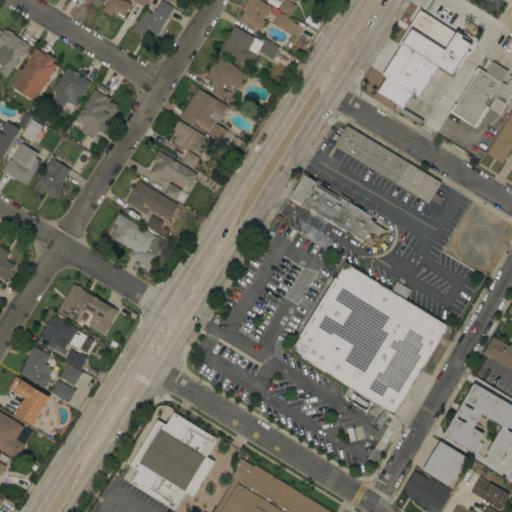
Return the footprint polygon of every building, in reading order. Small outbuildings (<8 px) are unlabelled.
[(107,0),(123,0),(130,4),(129,5),(130,6),(128,9),(129,9),(127,11),(123,17),(121,16),(121,17),(118,15),(117,13),(116,14),(113,12),(110,16),(101,10),(107,0)] [(144,10),(152,14),(161,0),(174,8),(155,38),(147,33),(146,35),(142,34),(143,36),(140,34),(139,34),(134,31),(135,31),(132,29),(144,10)] [(239,19),(243,11),(241,10),(247,0),(258,0),(270,7),(262,20),(265,22),(259,31),(239,19)] [(276,8),(266,1),(266,0),(276,0),(280,2),(276,8)] [(289,16),(278,9),(283,0),(285,0),(295,6),(289,16)] [(393,109),(396,104),(376,92),(385,77),(382,75),(400,46),(397,44),(401,38),(399,37),(410,19),(413,20),(424,0),(430,0),(445,9),(435,25),(458,38),(463,30),(475,37),(470,46),(452,77),(436,67),(417,98),(411,94),(402,108),(422,120),(419,125),(393,109)] [(308,27),(306,30),(302,28),(292,44),(287,41),(291,35),(272,24),(279,13),(292,21),(292,22),(297,25),(299,22),(308,27)] [(234,26),(253,37),(262,42),(255,54),(256,54),(249,66),(220,49),(234,26)] [(6,31),(8,30),(13,33),(13,35),(29,45),(21,56),(20,55),(6,77),(0,73),(0,35),(4,29),(6,31)] [(266,40),(283,50),(277,62),(259,51),(266,40)] [(35,48),(45,54),(46,53),(55,59),(52,63),(56,65),(34,101),(11,86),(35,48)] [(238,68),(237,69),(245,74),(238,86),(230,82),(227,87),(223,84),(221,88),(227,92),(222,100),(210,93),(213,87),(211,86),(212,84),(210,83),(211,81),(205,77),(214,63),(216,64),(220,57),(238,68)] [(492,61),(507,71),(500,82),(485,72),(492,61)] [(511,92),(498,114),(488,107),(474,128),(449,112),(454,103),(455,104),(474,75),(473,74),(477,67),(485,72),(500,82),(505,86),(511,90),(511,92)] [(66,69),(73,73),(74,71),(78,73),(77,75),(80,77),(81,76),(90,82),(75,105),(74,105),(68,114),(46,100),(52,90),(66,69)] [(97,83),(109,90),(105,96),(110,99),(107,103),(111,102),(115,105),(116,110),(113,114),(108,116),(104,122),(106,127),(103,131),(99,132),(97,130),(92,138),(80,130),(83,126),(74,120),(76,117),(97,83)] [(197,88),(218,102),(218,101),(227,106),(221,115),(223,116),(219,124),(214,121),(209,129),(202,124),(203,124),(196,120),(193,126),(179,117),(197,88)] [(431,111),(424,121),(422,120),(403,108),(410,98),(431,111)] [(511,111),(511,145),(501,163),(485,153),(511,111)] [(24,124),(19,121),(24,114),(28,117),(24,124)] [(204,136),(194,152),(188,149),(187,150),(186,149),(185,151),(172,143),(173,142),(172,141),(174,137),(176,137),(174,135),(176,132),(172,129),(177,120),(204,136)] [(0,158),(0,121),(4,124),(6,121),(19,129),(0,158)] [(29,122),(40,128),(39,129),(44,133),(37,144),(32,141),(31,142),(20,135),(29,122)] [(215,123),(230,133),(224,143),(208,134),(215,123)] [(333,147),(346,125),(440,182),(427,203),(333,147)] [(43,136),(48,128),(56,133),(51,141),(43,136)] [(236,138),(241,130),(248,135),(244,142),(236,138)] [(26,185),(18,180),(17,181),(1,171),(8,160),(10,160),(21,143),(37,154),(35,158),(40,161),(26,185)] [(197,174),(188,188),(169,177),(166,181),(158,177),(158,178),(150,173),(151,172),(150,172),(156,162),(152,160),(158,151),(197,174)] [(181,161),(182,160),(181,159),(185,152),(186,153),(187,151),(199,158),(192,168),(181,161)] [(61,183),(62,188),(60,188),(62,195),(50,197),(49,194),(43,191),(41,194),(32,188),(34,184),(35,184),(42,172),(46,175),(49,170),(46,167),(53,155),(55,157),(53,159),(70,170),(61,183)] [(376,236),(368,231),(362,241),(343,228),(341,230),(334,225),(335,223),(328,219),(327,221),(314,213),(315,211),(310,208),(309,211),(299,205),(300,204),(292,198),(291,200),(287,198),(292,190),(293,191),(299,181),(298,180),(303,172),(307,175),(306,176),(314,181),(315,180),(319,182),(318,185),(338,198),(340,195),(349,200),(348,201),(365,212),(366,210),(372,214),(369,219),(374,222),(373,223),(386,231),(378,233),(376,236)] [(177,205),(168,220),(154,212),(153,212),(149,210),(145,215),(125,202),(138,181),(177,205)] [(181,190),(188,195),(182,204),(175,200),(163,194),(169,183),(181,190)] [(155,236),(165,242),(158,253),(149,247),(150,246),(149,246),(148,247),(146,250),(155,255),(148,267),(130,256),(132,252),(131,251),(131,250),(112,238),(110,237),(117,225),(112,223),(118,214),(155,236)] [(145,226),(151,215),(162,222),(156,232),(145,226)] [(0,247),(9,253),(5,259),(14,265),(4,280),(0,277),(0,247)] [(344,262),(390,290),(395,281),(410,290),(404,299),(448,326),(400,403),(405,407),(402,412),(404,413),(393,431),(344,401),(351,389),(289,352),(344,262)] [(58,308),(72,285),(74,286),(75,286),(77,287),(77,286),(80,288),(80,289),(112,308),(117,311),(104,335),(87,325),(91,318),(79,311),(75,318),(58,308)] [(40,337),(52,317),(68,326),(69,325),(76,329),(74,333),(78,335),(80,332),(86,336),(79,349),(68,343),(68,344),(67,343),(63,350),(40,337)] [(511,369),(490,357),(490,358),(482,353),(492,336),(509,346),(511,340),(511,369)] [(19,373),(25,363),(24,363),(33,346),(34,347),(45,353),(46,353),(48,354),(47,355),(49,356),(44,364),(52,369),(48,376),(50,377),(44,388),(19,373)] [(63,360),(70,348),(78,353),(77,356),(79,357),(80,356),(82,357),(81,359),(84,360),(79,369),(63,360)] [(73,386),(59,377),(68,364),(81,373),(73,386)] [(32,425),(14,415),(18,408),(17,408),(22,400),(22,401),(24,398),(7,388),(15,376),(49,397),(32,425)] [(50,392),(57,380),(74,390),(67,403),(50,392)] [(473,383),(511,405),(511,429),(507,427),(506,430),(511,433),(511,438),(495,467),(483,460),(486,454),(485,453),(501,426),(481,414),(473,428),(483,434),(478,442),(482,444),(476,454),(471,451),(470,453),(465,449),(466,448),(457,442),(456,444),(451,441),(452,440),(443,435),(473,383)] [(0,450),(0,412),(22,426),(14,438),(23,444),(14,459),(0,450)] [(192,497),(184,493),(173,510),(129,483),(137,470),(129,465),(157,420),(165,425),(172,412),(217,439),(206,457),(213,462),(192,497)] [(16,438),(22,428),(29,432),(23,442),(16,438)] [(466,457),(448,486),(421,470),(439,441),(466,457)] [(511,456),(511,451),(506,448),(496,466),(505,471),(511,456)] [(253,466),(254,464),(330,511),(212,511),(231,482),(239,457),(253,466)] [(450,491),(448,495),(449,495),(439,511),(429,505),(427,508),(414,500),(416,497),(415,496),(413,499),(405,494),(407,491),(403,488),(410,476),(413,471),(428,480),(429,478),(450,491)] [(508,492),(475,479),(468,495),(502,508),(508,492)]
